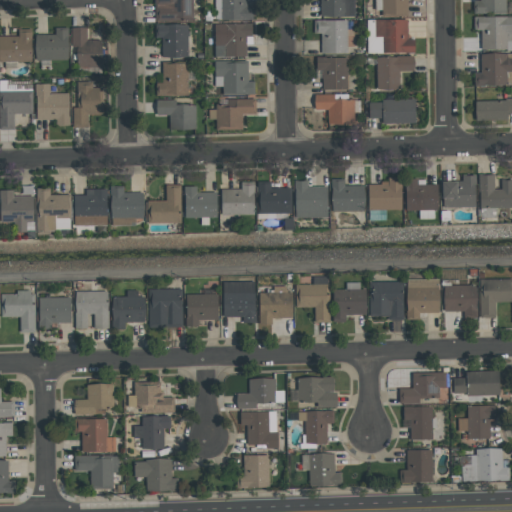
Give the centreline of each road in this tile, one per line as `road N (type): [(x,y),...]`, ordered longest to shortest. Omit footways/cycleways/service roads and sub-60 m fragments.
road 1 (residential): [(0,366),(511,350)]
road 2 (residential): [(0,160),(511,144)]
road 3 (residential): [(120,0),(124,157)]
road 4 (residential): [(282,0),(284,155)]
road 5 (residential): [(44,365),(47,511)]
road 6 (residential): [(442,0),(443,145)]
road 7 (tertiary): [(377,511),(511,507)]
road 8 (residential): [(0,3),(120,1)]
